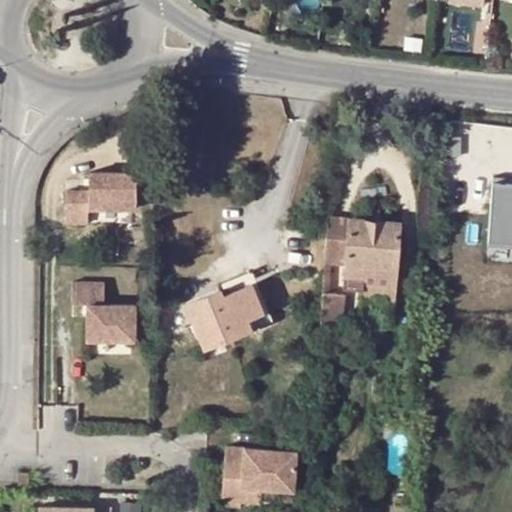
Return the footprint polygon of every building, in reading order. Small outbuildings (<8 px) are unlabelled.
[(88,190),(66,190),(65,223),(88,223),(88,208),(136,208),(137,172),(88,171),(88,190)] [(511,183),(492,183),(491,244),(511,244),(511,183)] [(349,218),(326,217),(323,264),(344,265),(342,288),(360,289),(359,300),(392,303),(395,269),(363,267),(362,278),(346,277),(347,266),(345,266),(349,218)] [(398,222),(349,218),(345,266),(347,266),(346,277),(362,278),(363,267),(395,269),(398,222)] [(310,270),(311,249),(286,247),(285,268),(310,270)] [(253,275),(251,270),(218,283),(220,289),(222,294),(249,284),(262,312),(247,319),(251,328),(272,320),(253,275)] [(72,304),(87,304),(87,339),(135,341),(135,304),(104,304),(105,281),(71,281),(72,304)] [(202,348),(251,328),(247,319),(262,312),(249,284),(222,294),(220,289),(184,303),(202,348)] [(342,294),(321,293),(319,334),(339,335),(342,294)] [(244,447),(225,445),(223,467),(243,468),(244,447)] [(243,468),(223,467),(221,506),(240,507),(241,503),(261,504),(262,488),(294,490),(296,451),(244,447),(243,468)] [(29,473),(18,473),(18,488),(29,488),(29,473)] [(294,490),(262,488),(261,504),(260,509),(292,511),(294,490)]
